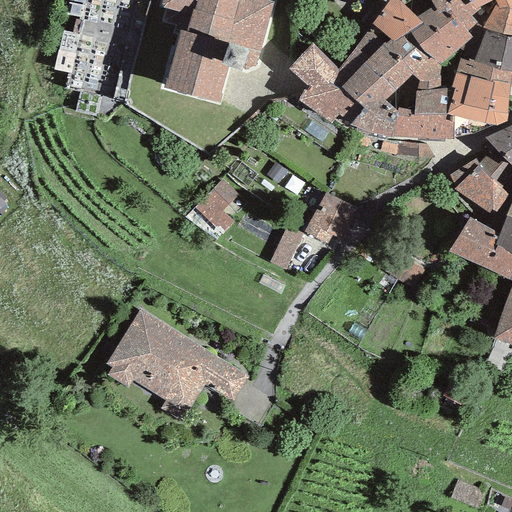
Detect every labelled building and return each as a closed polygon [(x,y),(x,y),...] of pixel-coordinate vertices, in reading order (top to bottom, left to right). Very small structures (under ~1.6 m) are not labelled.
[(145,4),(145,0),(81,0),(79,18),(63,15),(57,54),(72,56),(67,88),(115,95),(124,34),(95,30),(96,18),(113,20),(115,0),(145,4)] [(270,0),(164,0),(164,3),(171,5),(167,18),(180,22),(177,30),(183,31),(168,82),(217,96),(227,60),(245,65),(252,63),(256,51),(270,0)] [(396,0),(394,0),(377,23),(393,36),(407,26),(416,19),(396,0)] [(433,0),(437,6),(439,10),(444,6),(462,29),(473,21),(467,15),(475,9),(470,0),(433,0)] [(470,0),(475,9),(492,0),(470,0)] [(511,0),(496,0),(498,3),(484,28),(511,35),(511,0)] [(429,53),(435,60),(458,42),(467,35),(462,29),(444,6),(439,10),(437,6),(416,19),(407,26),(429,53)] [(394,86),(411,72),(429,53),(407,26),(393,36),(381,45),(363,61),(379,76),(382,73),(394,86)] [(511,35),(484,28),(479,27),(467,35),(458,42),(469,52),(468,58),(510,67),(511,66),(511,35)] [(354,97),(379,76),(363,61),(381,45),(368,33),(338,72),(311,48),(291,67),(309,83),(300,98),(329,116),(336,107),(353,120),(362,105),(354,97)] [(429,53),(411,72),(420,78),(418,89),(434,88),(435,60),(429,53)] [(510,67),(468,58),(468,62),(460,60),(452,84),(456,86),(448,111),(453,112),(495,120),(505,114),(510,67)] [(362,105),(353,120),(370,129),(392,133),(394,111),(380,98),(394,86),(382,73),(379,76),(354,97),(362,105)] [(448,111),(456,86),(434,88),(418,89),(415,111),(394,111),(392,133),(452,134),(453,112),(448,111)] [(489,140),(495,147),(511,164),(511,128),(511,129),(489,140)] [(397,145),(358,136),(357,143),(395,152),(428,154),(425,147),(397,145)] [(511,164),(495,147),(476,166),(497,189),(511,173),(511,164)] [(485,220),(503,196),(497,189),(476,166),(471,161),(445,178),(468,208),(485,220)] [(235,195),(221,182),(197,206),(222,229),(231,220),(220,210),(235,195)] [(354,209),(325,195),(307,229),(326,239),(331,229),(341,234),(354,209)] [(511,276),(511,219),(507,218),(499,235),(495,245),(511,252),(511,268),(509,275),(511,276)] [(453,249),(509,275),(511,268),(511,252),(495,245),(499,235),(467,220),(453,249)] [(301,230),(288,224),(271,260),(284,266),(301,230)] [(511,287),(498,335),(511,339),(511,287)] [(252,378),(140,311),(111,364),(118,367),(115,374),(182,414),(190,402),(200,407),(212,391),(239,407),(252,378)] [(469,390),(451,382),(445,394),(463,402),(469,390)] [(454,489),(481,499),(486,486),(459,476),(454,489)]
